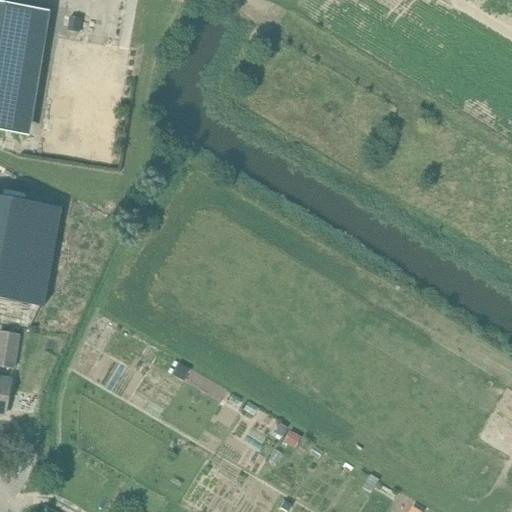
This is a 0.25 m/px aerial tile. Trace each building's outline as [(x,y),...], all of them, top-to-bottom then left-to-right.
[(0,131),(26,136),(42,33),(46,13),(0,5),(0,131)] [(60,209),(0,198),(0,300),(43,308),(60,209)] [(0,366),(12,368),(17,337),(0,334),(0,366)] [(0,379),(0,415),(3,416),(9,381),(0,379)] [(280,425),(275,433),(281,436),(286,428),(280,425)] [(290,432),(285,442),(294,447),(300,437),(290,432)]
